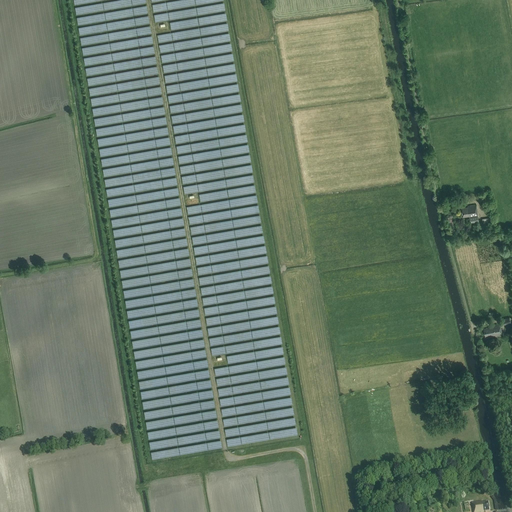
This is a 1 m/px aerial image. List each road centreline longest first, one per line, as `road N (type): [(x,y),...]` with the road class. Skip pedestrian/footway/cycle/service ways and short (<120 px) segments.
road 1 (track): [(397,0),(510,509)]
road 2 (track): [(53,0),(97,258),(0,274)]
